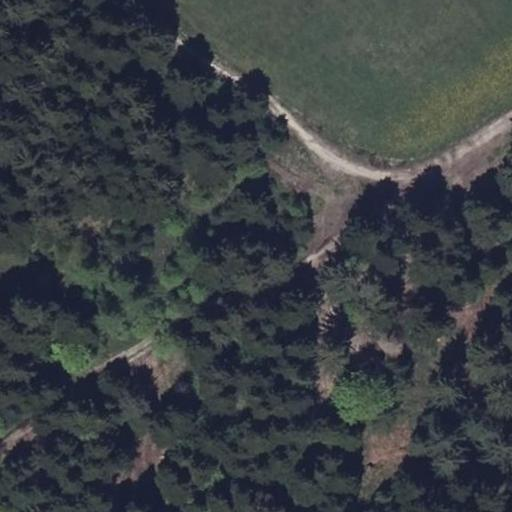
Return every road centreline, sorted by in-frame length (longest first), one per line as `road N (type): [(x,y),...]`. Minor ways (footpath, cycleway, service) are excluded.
road 1 (track): [(511,125),(413,178),(351,227),(0,449)]
road 2 (track): [(107,0),(323,154),(413,178)]
